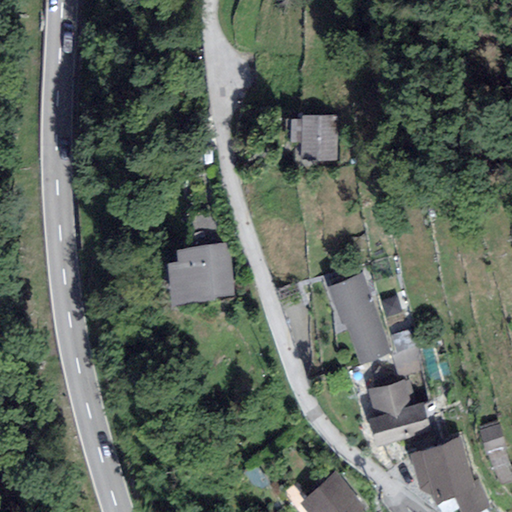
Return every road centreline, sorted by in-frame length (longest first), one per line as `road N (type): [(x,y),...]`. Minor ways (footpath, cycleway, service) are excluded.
road 1 (residential): [(424,511),(331,435),(294,372),(218,144),(212,0)]
road 2 (tertiary): [(117,511),(73,344),(60,250),(61,0)]
